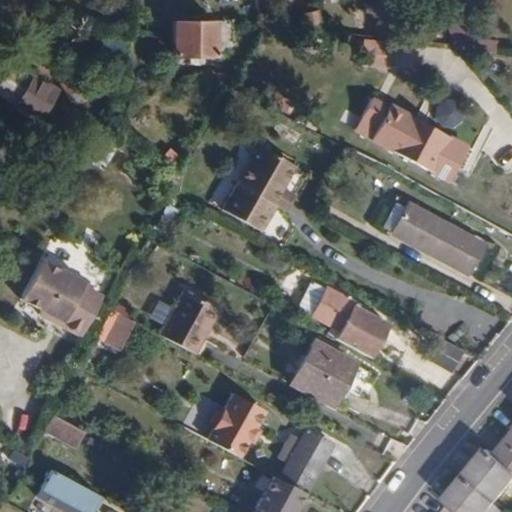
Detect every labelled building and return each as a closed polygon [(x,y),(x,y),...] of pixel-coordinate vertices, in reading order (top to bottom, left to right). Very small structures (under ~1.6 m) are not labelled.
[(443,16),(454,49),(492,53),(493,42),(469,40),(459,12),(443,16)] [(214,22),(174,23),(174,55),(187,55),(188,64),(201,63),(201,55),(215,55),(214,22)] [(101,56),(128,59),(130,40),(103,37),(101,56)] [(8,60),(7,65),(26,75),(30,68),(11,57),(8,60)] [(26,75),(7,65),(0,78),(0,94),(6,98),(4,103),(35,120),(52,89),(44,84),(41,84),(26,75)] [(67,69),(50,79),(63,101),(80,90),(67,69)] [(373,97),(366,110),(383,119),(371,140),(428,171),(447,137),(373,97)] [(257,149),(241,176),(277,196),(293,168),(257,149)] [(277,196),(241,176),(222,213),(260,233),(274,207),(273,204),(277,196)] [(478,246),(460,236),(402,205),(387,233),(464,273),(478,246)] [(464,231),(460,236),(478,246),(464,273),(474,279),(491,245),(464,231)] [(20,293),(22,294),(43,254),(42,254),(20,293)] [(43,254),(22,294),(42,306),(42,310),(52,316),(54,313),(62,317),(61,321),(81,332),(103,294),(92,286),(94,282),(43,254)] [(297,307),(309,314),(324,287),(312,281),(297,307)] [(338,331),(334,340),(370,359),(388,326),(352,306),(354,302),(325,286),(324,287),(309,314),(309,316),(338,331)] [(184,293),(160,337),(196,356),(219,312),(184,293)] [(112,304),(109,309),(128,320),(131,315),(112,304)] [(111,316),(97,342),(109,349),(124,322),(113,315),(111,316)] [(311,343),(287,384),(326,405),(350,363),(311,343)] [(216,432),(210,443),(242,461),(252,444),(258,432),(267,415),(235,397),(227,412),(220,415),(214,426),(216,432)] [(43,430),(76,446),(85,429),(52,413),(43,430)] [(316,482),(335,436),(300,423),(282,468),(316,482)] [(262,434),(258,432),(252,444),(256,446),(262,434)] [(511,437),(497,456),(511,468),(511,437)] [(489,449),(467,475),(496,500),(511,480),(511,468),(497,456),(489,449)] [(35,497),(66,511),(90,511),(101,489),(50,465),(35,497)] [(445,501),(449,504),(458,511),(485,511),(496,500),(467,475),(445,501)] [(287,511),(299,492),(270,476),(250,511),(287,511)]
